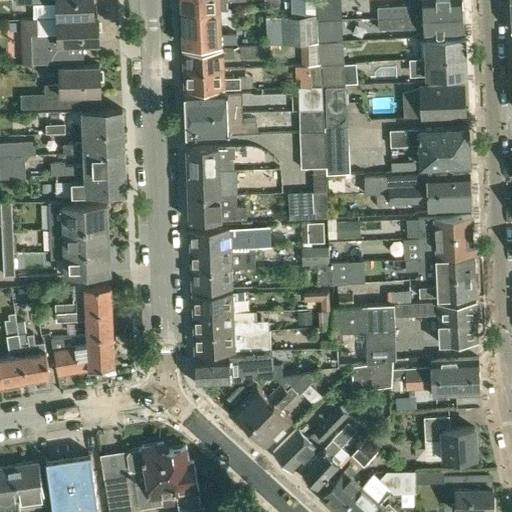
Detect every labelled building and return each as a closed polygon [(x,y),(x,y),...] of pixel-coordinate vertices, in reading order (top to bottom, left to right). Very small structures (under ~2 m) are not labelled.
[(33,0),(33,4),(34,18),(36,18),(57,17),(93,16),(92,0),(33,0)] [(180,0),(181,10),(219,8),(227,8),(227,0),(230,0),(180,0)] [(340,0),(317,0),(319,14),(319,20),(342,19),(340,0)] [(377,17),(403,15),(463,13),(462,0),(410,0),(410,5),(377,6),(377,17)] [(181,10),(182,27),(182,45),(237,42),(236,33),(220,33),(219,17),(219,8),(181,10)] [(464,31),(463,13),(403,15),(377,17),(378,28),(402,27),(402,28),(420,27),(420,25),(424,25),(424,33),(464,31)] [(320,42),(319,24),(319,20),(319,14),(278,17),(280,44),(301,43),(320,42)] [(37,33),(31,33),(32,64),(36,63),(64,62),(64,44),(83,43),(98,42),(97,16),(93,16),(57,17),(36,18),(37,33)] [(466,55),(465,36),(427,38),(428,57),(466,55)] [(301,64),(321,63),(320,42),(301,43),(301,64)] [(270,44),(240,45),(240,57),(271,55),(270,44)] [(233,48),(182,50),(183,71),(224,68),(223,57),(234,56),(233,48)] [(467,74),(466,55),(428,57),(429,76),(467,74)] [(344,63),(320,64),(322,84),(345,82),(344,63)] [(322,84),(320,64),(309,65),(312,85),(322,84)] [(73,94),(92,93),(100,93),(99,65),(59,66),(60,85),(45,86),(46,107),(74,107),(73,94)] [(224,76),(224,68),(183,71),(184,90),(240,87),(240,75),(224,76)] [(465,82),(421,84),(422,114),(466,113),(465,82)] [(298,86),(299,109),(323,109),(322,86),(298,86)] [(326,126),(348,126),(347,86),(325,87),(326,126)] [(243,92),(184,94),(186,133),(257,130),(256,119),(244,120),(243,92)] [(82,110),(83,131),(123,129),(122,109),(82,110)] [(324,109),(323,109),(299,109),(299,132),(324,130),(325,126),(324,109)] [(65,123),(46,123),(46,133),(65,132),(65,123)] [(421,165),(470,162),(469,125),(390,129),(391,146),(407,145),(407,144),(420,143),(421,165)] [(325,126),(324,130),(324,142),(325,151),(349,151),(348,126),(326,126),(325,126)] [(124,150),(123,129),(83,131),(83,142),(63,143),(63,152),(84,152),(124,150)] [(324,142),(324,130),(299,132),(300,143),(324,142)] [(0,154),(24,154),(35,154),(35,140),(0,141),(0,154)] [(325,151),(324,142),(300,143),(300,155),(325,154),(325,151)] [(234,144),(186,146),(187,171),(220,170),(220,158),(235,157),(234,144)] [(125,171),(124,150),(84,152),(85,172),(125,171)] [(349,151),(325,151),(325,154),(325,166),(326,174),(350,172),(349,151)] [(24,154),(0,154),(0,178),(25,177),(24,154)] [(325,166),(325,154),(300,155),(301,168),(325,166)] [(236,169),(220,170),(187,171),(188,195),(221,194),(221,183),(236,182),(236,169)] [(71,195),(126,193),(125,171),(85,172),(85,179),(70,180),(71,195)] [(377,195),(470,190),(469,172),(428,174),(428,182),(407,183),(406,174),(388,175),(388,177),(376,178),(377,195)] [(327,190),(314,191),(315,218),(328,218),(327,190)] [(471,207),(470,190),(377,195),(377,206),(389,205),(389,203),(429,201),(429,209),(471,207)] [(303,219),(315,218),(314,191),(301,192),(303,219)] [(303,219),(301,192),(288,193),(289,220),(303,219)] [(221,194),(188,195),(189,221),(247,218),(246,205),(237,205),(237,194),(221,194)] [(0,224),(2,224),(2,228),(12,228),(11,201),(0,201),(0,224)] [(50,228),(108,225),(107,202),(49,205),(50,228)] [(420,236),(435,235),(473,233),(472,215),(419,217),(419,230),(420,236)] [(359,220),(328,221),(329,238),(360,237),(359,220)] [(324,221),(307,222),(308,242),(324,242),(324,221)] [(109,249),(108,225),(50,228),(51,251),(109,249)] [(230,227),(189,229),(190,250),(231,248),(253,247),(265,246),(265,225),(230,227)] [(14,251),(12,228),(2,228),(3,251),(14,251)] [(474,253),(473,233),(435,235),(420,236),(420,243),(420,256),(474,253)] [(302,264),(316,264),(329,264),(329,245),(302,246),(302,264)] [(253,247),(231,248),(190,250),(191,269),(231,268),(254,267),(253,247)] [(110,272),(109,249),(51,251),(51,257),(64,257),(65,274),(110,272)] [(15,275),(14,251),(3,251),(4,274),(15,275)] [(437,277),(475,275),(473,255),(406,259),(406,271),(418,270),(419,278),(437,277)] [(337,283),(346,283),(349,282),(349,279),(352,279),(351,260),(330,261),(332,284),(337,283)] [(329,264),(316,264),(317,284),(330,284),(329,264)] [(232,286),(231,268),(191,269),(192,288),(232,286)] [(476,295),(475,275),(437,277),(437,285),(419,286),(419,297),(437,296),(437,298),(476,295)] [(346,292),(346,283),(337,283),(339,303),(353,302),(353,292),(346,292)] [(65,312),(78,312),(85,311),(112,310),(111,285),(84,287),(85,298),(76,299),(76,303),(55,304),(55,313),(65,312)] [(18,288),(20,303),(32,301),(31,286),(18,288)] [(321,297),(321,307),(330,307),(329,288),(304,290),(304,298),(321,297)] [(392,291),(393,304),(410,303),(411,303),(410,290),(392,291)] [(233,312),(232,291),(192,293),(193,314),(233,312)] [(440,343),(479,341),(476,301),(431,303),(432,314),(433,313),(438,313),(439,324),(440,343)] [(410,315),(410,303),(393,304),(393,316),(410,315)] [(336,367),(352,365),(392,359),(394,359),(392,315),(391,304),(333,308),(335,339),(335,347),(336,367)] [(318,307),(319,318),(319,327),(332,326),(331,307),(330,307),(321,307),(318,307)] [(85,311),(78,312),(65,312),(55,313),(43,314),(43,331),(52,331),(52,322),(86,320),(87,335),(113,334),(112,310),(85,311)] [(18,329),(18,333),(26,379),(50,375),(44,340),(34,342),(33,332),(27,333),(23,312),(15,313),(16,318),(16,321),(18,329)] [(233,318),(233,312),(193,314),(194,332),(244,330),(269,329),(268,320),(254,321),(254,317),(233,318)] [(16,318),(4,320),(6,331),(18,329),(16,321),(16,318)] [(269,329),(244,330),(194,332),(195,353),(255,351),(270,350),(269,329)] [(19,386),(18,380),(26,379),(18,333),(9,334),(7,335),(10,356),(0,357),(0,379),(1,383),(3,383),(4,389),(19,386)] [(113,334),(87,335),(87,344),(54,350),(58,374),(114,364),(113,334)] [(335,339),(321,339),(321,347),(335,347),(335,339)] [(196,383),(198,383),(231,381),(247,379),(274,377),(273,363),(230,366),(229,357),(195,358),(196,383)] [(405,368),(392,369),(391,379),(480,375),(479,357),(430,360),(431,367),(405,368)] [(352,391),(391,385),(391,379),(392,369),(392,359),(352,365),(352,391)] [(240,384),(233,391),(227,397),(235,405),(231,409),(249,427),(286,389),(304,371),(274,377),(280,383),(267,396),(256,385),(248,392),(240,384)] [(304,371),(286,389),(249,427),(267,445),(291,420),(279,409),(292,396),(297,392),(299,394),(312,380),(304,371)] [(481,392),(480,375),(391,379),(391,385),(391,389),(432,387),(433,395),(481,392)] [(297,427),(274,451),(292,470),(316,445),(347,414),(338,406),(324,420),(325,421),(308,438),(297,427)] [(450,415),(424,417),(425,440),(443,439),(444,459),(476,457),(474,428),(451,429),(450,415)] [(348,421),(345,424),(302,471),(310,478),(309,481),(313,485),(317,485),(318,486),(349,452),(341,445),(356,429),(348,421)] [(381,426),(372,436),(381,444),(390,434),(381,426)] [(366,440),(352,454),(364,466),(378,451),(366,440)] [(165,448),(164,442),(142,445),(143,448),(131,450),(127,455),(129,467),(134,470),(140,508),(164,504),(162,496),(177,494),(180,509),(201,505),(198,492),(199,491),(194,460),(190,460),(188,452),(187,452),(186,445),(165,448)] [(98,511),(96,495),(97,495),(91,453),(46,460),(52,511),(98,511)] [(38,461),(14,464),(18,499),(19,507),(44,503),(38,461)] [(337,511),(362,486),(351,476),(357,469),(350,462),(320,496),(337,511)] [(18,499),(14,464),(0,466),(0,511),(20,511),(19,507),(18,499)] [(370,493),(362,486),(337,511),(370,511),(380,502),(388,492),(413,492),(413,470),(387,469),(379,481),(370,493)] [(468,488),(468,473),(443,473),(443,497),(456,497),(456,511),(493,511),(493,488),(468,488)] [(136,511),(131,474),(106,478),(110,511),(136,511)] [(389,501),(378,511),(399,511),(401,511),(389,501)]
